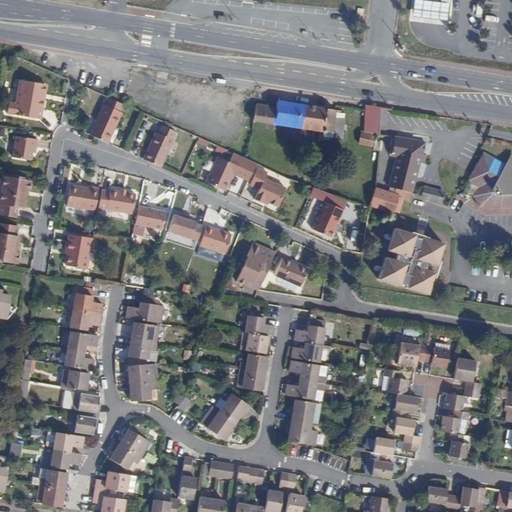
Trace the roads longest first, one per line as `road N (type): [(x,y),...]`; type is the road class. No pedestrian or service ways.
road 1 (residential): [(511,334),(357,308),(342,294),(344,267),(333,252),(58,143),(40,263)]
road 2 (secondary): [(377,65),(113,22)]
road 3 (residential): [(261,457),(206,449),(157,416),(117,408),(73,511)]
road 4 (residential): [(261,457),(378,486),(398,487),(430,468),(511,482)]
road 5 (secondary): [(109,47),(318,81)]
road 6 (secondary): [(511,87),(377,65)]
